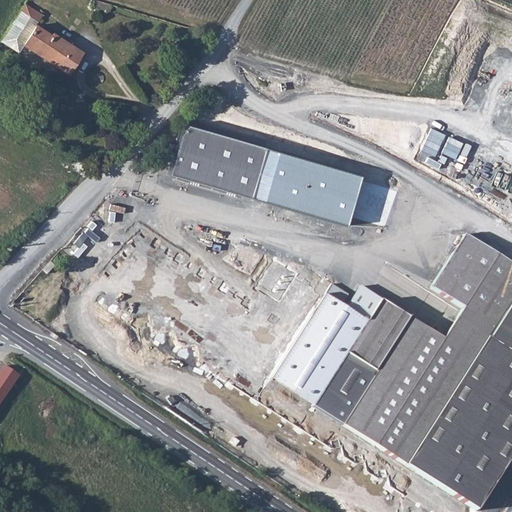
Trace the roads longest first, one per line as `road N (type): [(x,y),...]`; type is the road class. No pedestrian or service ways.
road 1 (unclassified): [(247,0),(112,172),(0,289)]
road 2 (primary): [(281,511),(0,323)]
